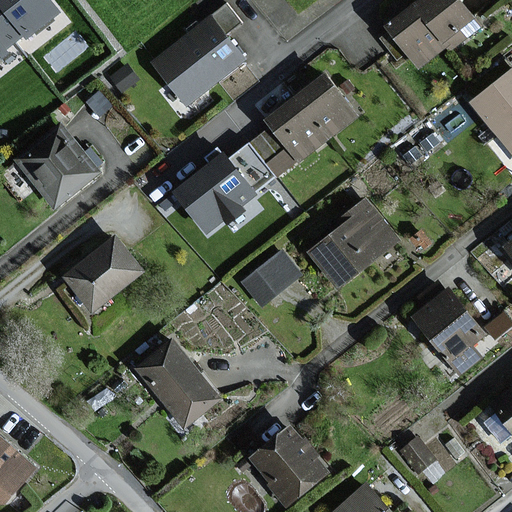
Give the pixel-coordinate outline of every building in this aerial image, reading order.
[(0,0),(0,13),(18,37),(27,30),(31,35),(65,9),(58,0),(0,0)] [(484,25),(465,0),(421,0),(419,2),(449,42),(453,47),(484,25)] [(422,62),(449,42),(419,2),(392,22),(422,62)] [(0,60),(14,50),(9,44),(18,37),(0,13),(0,60)] [(155,60),(189,103),(248,58),(214,14),(155,60)] [(511,72),(477,100),(511,146),(511,72)] [(361,115),(330,73),(301,95),(332,136),(361,115)] [(303,158),(332,136),(301,95),(272,116),(277,123),(302,157),(303,158)] [(65,123),(20,157),(57,205),(102,170),(65,123)] [(277,123),(234,155),(259,188),(302,157),(277,123)] [(261,191),(259,188),(234,155),(230,149),(179,187),(211,229),(229,216),(231,219),(246,208),(243,204),(261,191)] [(340,228),(310,252),(340,287),(400,238),(367,198),(336,224),(340,228)] [(120,233),(67,276),(95,311),(148,269),(120,233)] [(302,273),(285,251),(247,281),(264,303),(302,273)] [(454,285),(418,314),(455,361),(492,332),(454,285)] [(222,393),(175,339),(141,368),(188,422),(222,393)] [(511,417),(511,389),(498,400),(511,417)] [(289,500),(329,469),(296,427),(256,457),(289,500)] [(0,497),(16,490),(37,467),(0,433),(0,497)] [(396,511),(371,484),(340,511),(396,511)]
